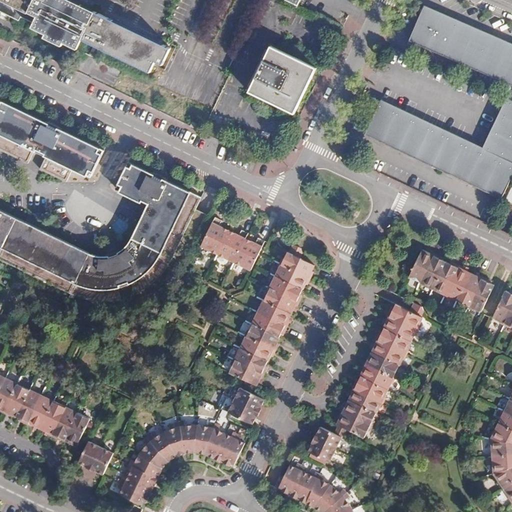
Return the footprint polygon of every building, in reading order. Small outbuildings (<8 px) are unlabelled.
[(0,0),(0,10),(18,20),(20,15),(24,17),(32,0),(0,0)] [(32,0),(24,17),(32,21),(29,26),(44,34),(43,37),(61,45),(62,42),(75,49),(80,38),(86,26),(83,24),(84,21),(88,23),(94,11),(71,0),(32,0)] [(511,40),(426,2),(409,38),(511,83),(511,40)] [(157,42),(94,11),(88,23),(80,38),(148,72),(154,61),(161,65),(169,48),(157,42)] [(312,71),(314,67),(268,45),(266,50),(270,52),(265,61),(261,59),(246,91),(292,113),(308,80),(304,78),(308,70),(312,71)] [(270,52),(266,50),(261,59),(265,61),(270,52)] [(312,71),(308,70),(304,78),(308,80),(312,71)] [(0,146),(30,160),(37,146),(43,149),(49,152),(42,166),(69,179),(76,165),(95,174),(108,148),(65,127),(57,123),(49,120),(0,95),(0,146)] [(386,101),(370,136),(503,197),(511,177),(511,99),(506,97),(483,145),(386,101)] [(198,125),(190,121),(188,126),(196,130),(198,125)] [(0,258),(81,297),(87,299),(95,301),(103,302),(112,302),(119,301),(127,300),(133,297),(140,294),(146,290),(155,283),(163,275),(169,268),(173,261),(205,195),(173,179),(165,175),(157,171),(132,159),(118,186),(149,200),(152,202),(150,206),(132,243),(128,248),(125,251),(120,253),(116,255),(110,256),(105,256),(98,255),(90,252),(0,208),(0,258)] [(511,183),(502,200),(511,204),(511,183)] [(220,222),(214,219),(200,247),(217,255),(228,232),(220,228),(218,227),(220,222)] [(234,235),(228,232),(217,255),(233,263),(244,240),(247,235),(240,231),(237,237),(234,235)] [(249,243),(244,240),(233,263),(250,271),(264,243),(257,240),(255,245),(249,243)] [(300,245),(291,241),(288,246),(287,249),(299,255),(302,251),(300,245)] [(293,268),(302,273),(310,277),(312,274),(314,268),(311,266),(313,262),(309,260),(299,255),(287,249),(283,256),(278,257),(276,260),(293,268)] [(426,253),(420,250),(406,277),(418,283),(430,260),(433,253),(428,251),(426,253)] [(440,256),(433,253),(430,260),(418,283),(430,289),(443,261),(438,258),(440,256)] [(286,280),(295,284),(301,287),(302,284),(305,286),(308,280),(310,277),(302,273),(293,268),(276,260),(275,263),(278,267),(274,274),(286,280)] [(457,264),(451,262),(450,264),(443,261),(430,289),(438,292),(439,296),(441,297),(457,264)] [(462,267),(457,264),(441,297),(444,299),(448,297),(454,300),(468,273),(461,270),(462,267)] [(474,276),(468,273),(454,300),(461,303),(462,307),(465,309),(481,276),(475,273),(474,276)] [(301,287),(295,284),(286,280),(274,274),(271,280),(266,281),(264,284),(280,292),(289,296),(298,301),(301,294),(302,293),(299,291),(301,287)] [(486,278),(481,276),(465,309),(468,310),(472,309),(481,313),(482,311),(480,310),(488,294),(492,285),(485,281),(486,278)] [(274,304),(282,308),(289,311),(291,308),(294,309),(295,307),(298,301),(289,296),(280,292),(264,284),(263,287),(266,292),(262,299),(274,304)] [(508,292),(503,289),(491,316),(490,317),(498,320),(500,324),(502,325),(511,303),(511,290),(510,289),(508,292)] [(267,316),(276,320),(286,325),(290,318),(291,316),(287,314),(289,311),(282,308),(274,304),(262,299),(259,305),(255,306),(253,309),(267,316)] [(511,303),(502,325),(505,327),(508,326),(511,327),(511,303)] [(386,308),(383,314),(416,330),(417,327),(415,322),(417,316),(391,304),(389,307),(387,306),(386,308)] [(286,325),(276,320),(267,316),(253,309),(252,310),(254,316),(251,323),(261,328),(270,332),(277,336),(279,332),(282,333),(283,331),(286,325)] [(379,323),(382,324),(381,327),(407,340),(410,334),(415,333),(416,330),(383,314),(380,320),(379,323)] [(255,340),(263,344),(275,349),(276,347),(277,345),(279,340),(276,338),(277,336),(270,332),(261,328),(251,323),(248,328),(243,330),(241,333),(255,340)] [(375,331),(372,338),(404,354),(406,351),(404,347),(407,340),(381,327),(379,331),(376,329),(375,331)] [(240,334),(243,339),(240,346),(249,351),(257,355),(266,359),(268,355),(271,356),(273,353),(275,349),(263,344),(255,340),(241,333),(240,334)] [(369,345),(368,347),(371,348),(369,351),(395,364),(398,358),(403,357),(404,354),(372,338),(369,345)] [(242,363),(251,367),(263,373),(267,366),(268,364),(265,362),(266,359),(257,355),(249,351),(240,346),(237,353),(231,354),(230,357),(242,363)] [(364,355),(361,362),(393,378),(394,374),(393,370),(395,364),(369,351),(368,355),(365,353),(364,355)] [(229,359),(231,363),(227,371),(254,384),(256,379),(260,381),(262,376),(263,373),(251,367),(242,363),(230,357),(229,359)] [(357,372),(359,373),(358,376),(384,388),(387,382),(392,381),(393,378),(361,362),(357,370),(357,372)] [(353,379),(350,386),(382,402),(383,398),(381,394),(384,388),(358,376),(357,379),(353,378),(353,379)] [(12,381),(6,378),(0,389),(0,410),(4,412),(19,380),(16,378),(12,381)] [(22,381),(19,380),(4,412),(12,417),(14,414),(17,415),(30,389),(23,386),(22,381)] [(345,396),(348,397),(347,399),(373,412),(375,406),(380,405),(382,402),(350,386),(346,393),(345,396)] [(240,387),(234,399),(228,411),(235,415),(244,419),(253,424),(254,420),(259,411),(263,403),(265,399),(240,387)] [(36,392),(30,389),(17,415),(20,417),(19,419),(27,424),(43,391),(40,389),(36,392)] [(46,393),(43,391),(27,424),(36,428),(37,425),(41,427),(53,400),(47,397),(46,393)] [(345,403),(342,402),(341,404),(338,409),(371,425),(372,422),(370,417),(373,412),(347,399),(345,403)] [(503,405),(500,410),(511,415),(511,400),(509,399),(507,405),(503,405)] [(60,403),(53,400),(41,427),(44,428),(43,431),(51,435),(67,403),(64,401),(60,403)] [(71,405),(67,403),(51,435),(61,440),(62,437),(64,438),(77,412),(71,409),(71,405)] [(334,418),(337,420),(336,423),(345,428),(361,436),(364,430),(369,429),(371,425),(338,409),(335,416),(334,418)] [(502,416),(498,423),(511,430),(511,415),(500,410),(500,412),(502,416)] [(90,418),(77,412),(64,438),(68,440),(66,443),(76,448),(90,418)] [(318,429),(313,439),(309,449),(307,452),(316,456),(325,460),(329,462),(335,450),(341,437),(331,432),(336,423),(327,419),(323,428),(320,427),(318,429)] [(146,435),(145,436),(143,440),(146,443),(139,454),(135,461),(132,459),(129,463),(127,467),(131,470),(129,474),(127,478),(123,476),(121,481),(118,485),(122,487),(120,493),(131,498),(142,504),(143,500),(146,501),(149,495),(153,487),(162,469),(168,461),(171,459),(179,454),(196,451),(199,452),(209,454),(216,458),(223,461),(230,465),(232,462),(234,463),(239,453),(245,441),(239,439),(242,433),(238,431),(233,429),(230,434),(226,432),(219,429),(222,424),(216,421),(210,420),(209,425),(198,423),(185,424),(184,420),(180,420),(178,420),(173,422),(174,426),(164,429),(154,435),(151,432),(146,435)] [(493,433),(490,433),(488,438),(511,442),(511,430),(498,423),(493,433)] [(488,443),(491,445),(492,455),(511,453),(511,442),(488,438),(488,443)] [(102,447),(89,441),(79,462),(91,468),(104,474),(104,473),(109,464),(113,455),(114,452),(102,447)] [(511,453),(492,455),(493,465),(491,468),(492,473),(511,466),(511,453)] [(319,511),(354,511),(354,509),(347,499),(351,496),(348,492),(347,490),(343,488),(340,490),(330,484),(329,483),(323,480),(325,476),(321,474),(315,471),(313,475),(310,474),(305,471),(307,467),(304,465),(298,463),(296,467),(291,464),(286,475),(280,487),(283,488),(282,491),(291,496),(296,498),(301,500),(312,506),(314,508),(319,511)] [(511,466),(492,473),(494,478),(499,480),(502,487),(511,480),(511,466)] [(511,501),(511,480),(502,487),(508,498),(506,502),(508,506),(511,501)]
